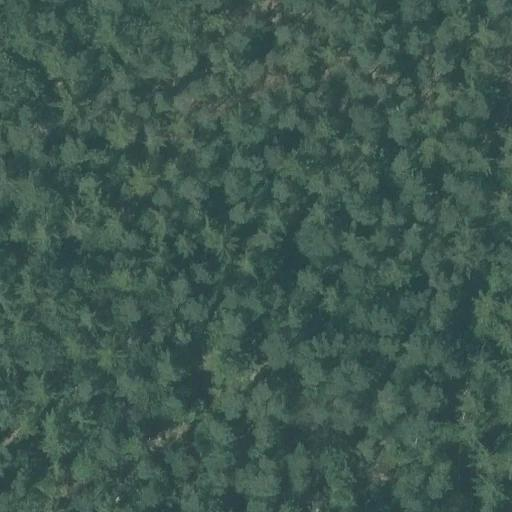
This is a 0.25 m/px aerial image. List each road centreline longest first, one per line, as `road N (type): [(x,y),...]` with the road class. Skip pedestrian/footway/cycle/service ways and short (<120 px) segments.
road 1 (track): [(124,511),(198,0)]
road 2 (track): [(511,75),(444,511)]
